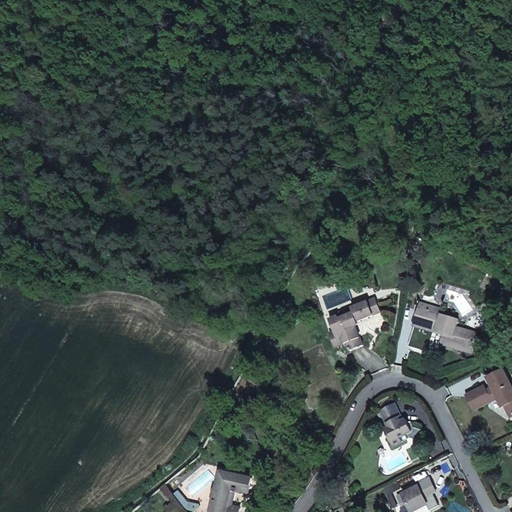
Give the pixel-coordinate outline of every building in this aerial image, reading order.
[(330,334),(336,348),(347,343),(350,351),(364,346),(355,327),(358,322),(374,315),(372,308),(379,305),(377,299),(352,309),(354,314),(340,319),(339,317),(330,320),(335,333),(330,334)] [(421,304),(421,306),(444,312),(444,310),(421,304)] [(382,312),(379,305),(372,308),(374,315),(382,312)] [(419,312),(415,325),(417,326),(445,333),(444,336),(442,344),(454,348),(455,345),(473,350),(473,347),(482,350),(486,339),(477,336),(478,334),(457,328),(459,321),(443,316),(444,312),(421,306),(419,312)] [(338,314),(339,317),(340,319),(354,314),(352,309),(338,314)] [(484,331),(493,333),(496,321),(488,319),(484,331)] [(414,327),(444,336),(445,333),(417,326),(415,325),(414,327)] [(454,348),(472,353),(473,350),(455,345),(454,348)] [(509,405),(511,411),(511,386),(503,369),(487,377),(492,387),(494,391),(488,393),(487,390),(485,386),(467,395),(475,411),(498,399),(503,407),(506,406),(509,405)] [(386,430),(394,446),(403,441),(401,437),(409,434),(413,431),(407,419),(402,421),(400,417),(402,416),(397,409),(395,404),(381,411),(383,416),(390,428),(386,430)] [(215,498),(211,511),(240,511),(241,508),(232,506),(229,505),(233,490),(235,490),(242,492),(244,486),(251,487),(253,478),(221,471),(217,490),(215,490),(213,497),(215,498)] [(419,486),(398,497),(402,506),(407,504),(410,508),(411,511),(412,511),(428,504),(426,501),(424,497),(430,494),(436,492),(429,478),(417,484),(419,486)] [(391,483),(383,488),(386,494),(390,493),(395,490),(391,483)] [(178,491),(173,496),(183,507),(188,503),(178,491)] [(201,505),(188,503),(183,507),(193,511),(201,505)]
